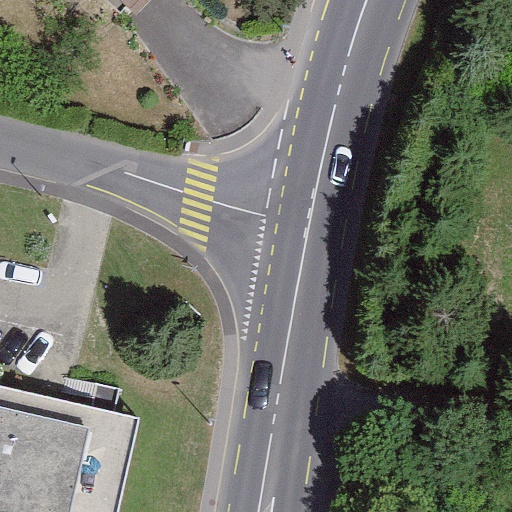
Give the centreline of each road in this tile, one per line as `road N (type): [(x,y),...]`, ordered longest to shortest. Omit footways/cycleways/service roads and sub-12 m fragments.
road 1 (unclassified): [(0,142),(311,231)]
road 2 (secondary): [(311,231),(269,511)]
road 3 (secondary): [(372,0),(311,231)]
